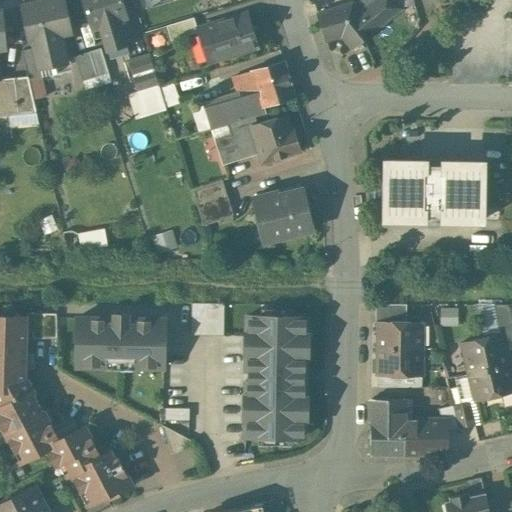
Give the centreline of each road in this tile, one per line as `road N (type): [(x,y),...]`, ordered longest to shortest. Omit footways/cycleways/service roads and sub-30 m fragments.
road 1 (residential): [(326,108),(337,139),(349,330),(344,429),(326,478)]
road 2 (residential): [(177,498),(147,427),(48,376),(47,358)]
road 3 (residential): [(326,478),(511,452)]
road 4 (residential): [(326,108),(366,98),(511,98)]
road 5 (residential): [(177,498),(326,478)]
